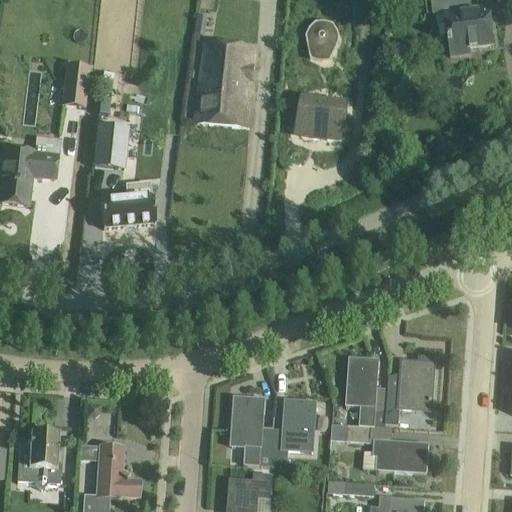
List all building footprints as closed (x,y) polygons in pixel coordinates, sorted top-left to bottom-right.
[(427,15),(433,14),(433,15),(445,13),(450,59),(471,57),(470,52),(494,49),(491,29),(489,12),(470,14),(467,0),(430,0),(431,4),(426,5),(427,15)] [(197,17),(194,37),(205,39),(208,19),(197,17)] [(310,30),(306,38),(311,63),(321,65),(331,65),(341,41),(339,33),(334,26),(324,23),(315,24),(310,30)] [(249,131),(251,111),(256,52),(242,50),(224,48),(203,46),(195,126),(249,131)] [(67,67),(61,109),(85,112),(91,71),(67,67)] [(302,103),(295,139),(296,141),(322,145),(347,146),(348,145),(349,107),(348,106),(303,101),(302,103)] [(96,127),(92,170),(125,173),(129,130),(96,127)] [(4,152),(0,186),(0,189),(0,205),(28,209),(32,179),(55,182),(58,159),(57,159),(59,143),(42,141),(40,157),(34,157),(34,155),(4,152)] [(127,201),(101,203),(104,233),(156,228),(153,198),(152,198),(127,201)] [(388,392),(386,416),(385,428),(398,429),(399,412),(415,414),(415,407),(432,409),(435,361),(419,360),(419,366),(402,364),(400,393),(388,392)] [(385,428),(386,416),(388,392),(377,391),(379,363),(349,361),(346,409),(361,410),(359,430),(374,431),(374,430),(385,431),(385,428)] [(235,401),(232,445),(246,446),(246,451),(245,468),(265,470),(272,470),(273,432),(262,432),(264,403),(235,401)] [(284,433),(273,432),(272,470),(289,471),(290,453),(299,454),(299,449),(312,451),(316,407),(287,405),(284,433)] [(88,406),(87,420),(95,421),(101,415),(102,407),(88,406)] [(334,428),(333,444),(370,447),(371,431),(334,428)] [(20,454),(18,474),(18,485),(35,486),(41,493),(48,487),(59,488),(60,476),(59,476),(57,474),(60,438),(52,437),(46,430),(38,436),(31,436),(29,454),(20,454)] [(364,473),(407,476),(427,477),(429,447),(374,443),(373,456),(365,455),(364,473)] [(99,464),(99,469),(97,499),(84,499),(83,511),(109,511),(110,501),(120,501),(120,500),(139,501),(140,484),(129,484),(130,481),(121,481),(123,451),(80,449),(79,463),(99,464)] [(255,477),(255,484),(230,482),(228,511),(232,511),(231,511),(271,511),(274,478),(255,477)] [(328,496),(334,496),(375,500),(376,488),(329,483),(328,496)] [(317,484),(316,496),(326,498),(327,485),(317,484)] [(371,511),(424,511),(425,504),(381,500),(380,511),(372,511),(371,511)]
